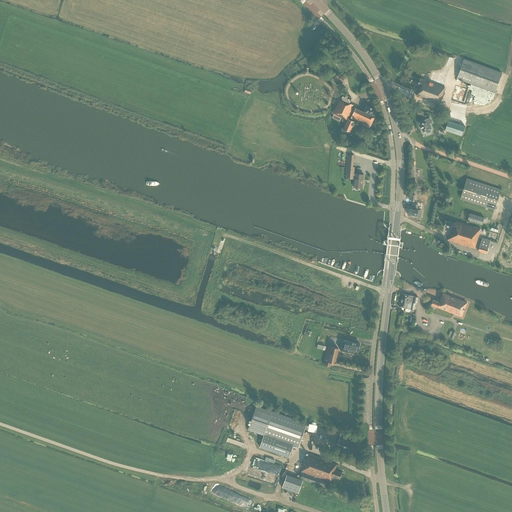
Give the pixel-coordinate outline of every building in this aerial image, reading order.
[(338,58),(335,61),(342,68),(345,65),(338,58)] [(494,92),(501,72),(464,58),(456,78),(494,92)] [(334,78),(338,82),(339,80),(341,82),(344,78),(338,73),(334,78)] [(420,79),(412,77),(410,82),(418,85),(418,84),(419,85),(417,92),(418,92),(416,96),(438,104),(442,95),(444,96),(445,92),(443,92),(445,87),(420,78),(420,79)] [(347,119),(348,118),(353,105),(349,103),(351,98),(347,96),(345,95),(341,93),(339,99),(333,114),(347,120),(347,119)] [(375,110),(366,105),(363,112),(355,108),(350,119),(369,128),(374,116),(372,115),(375,110)] [(508,118),(511,111),(499,106),(496,114),(508,118)] [(441,117),(429,112),(424,115),(425,118),(426,117),(427,119),(419,122),(423,132),(425,131),(426,132),(427,132),(430,131),(430,130),(430,129),(431,128),(429,124),(432,123),(431,121),(434,120),(439,122),(441,117)] [(354,122),(347,119),(347,120),(342,129),(350,132),(354,122)] [(443,119),(440,129),(448,131),(446,137),(454,139),(455,137),(458,138),(459,134),(462,125),(443,119)] [(354,167),(353,167),(353,162),(347,162),(346,173),(354,174),(354,167)] [(362,188),(364,175),(355,174),(353,187),(362,188)] [(466,178),(460,199),(494,210),(500,189),(466,178)] [(408,208),(408,215),(416,216),(417,209),(417,204),(413,204),(413,209),(408,208)] [(484,218),(469,213),(467,221),(482,225),(484,218)] [(451,228),(449,236),(447,240),(474,248),(480,229),(456,221),(456,220),(463,222),(464,217),(455,214),(453,223),(445,220),(444,226),(451,228)] [(490,240),(482,237),(478,251),(486,253),(490,240)] [(439,302),(432,299),(430,304),(437,307),(461,316),(467,303),(442,293),(439,302)] [(417,297),(414,296),(402,294),(399,307),(415,310),(416,303),(417,303),(418,297),(417,297)] [(360,344),(343,340),(340,349),(357,354),(360,344)] [(338,348),(328,345),(323,363),(330,365),(330,363),(331,361),(335,362),(338,348)] [(307,423),(257,406),(248,430),(264,435),(259,447),(270,451),(268,457),(238,446),(227,479),(261,491),(274,453),(289,458),(293,445),(298,447),(307,423)] [(299,478),(326,488),(329,480),(331,481),(332,476),(339,478),(341,472),(334,470),(336,464),(331,462),(331,461),(307,453),(306,458),(300,456),(295,454),(291,468),(301,472),(299,478)] [(287,474),(286,477),(282,487),(298,493),(302,483),(303,480),(287,474)]
